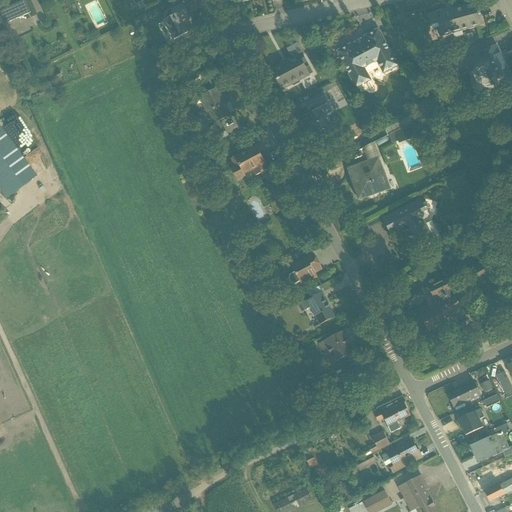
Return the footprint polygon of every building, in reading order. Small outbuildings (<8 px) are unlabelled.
[(39,0),(26,0),(0,11),(0,17),(2,21),(41,5),(39,0)] [(437,36),(483,22),(476,0),(471,0),(430,13),(437,36)] [(175,40),(190,31),(179,10),(163,18),(175,40)] [(383,73),(399,64),(379,25),(335,49),(355,87),(370,79),(365,68),(378,61),(383,73)] [(491,84),(501,79),(497,70),(508,66),(497,43),(463,59),(472,80),(486,74),(491,84)] [(282,89),(309,74),(299,54),(271,69),(282,89)] [(443,54),(429,61),(436,75),(450,69),(443,54)] [(58,72),(64,76),(67,72),(61,67),(58,72)] [(213,124),(231,115),(217,87),(199,96),(213,124)] [(316,98),(294,109),(311,140),(332,129),(316,98)] [(0,124),(0,186),(15,207),(54,178),(44,164),(34,171),(0,124)] [(424,164),(416,127),(403,130),(412,170),(420,168),(419,166),(424,164)] [(269,169),(256,145),(235,156),(242,169),(234,173),(238,180),(245,176),(248,181),(269,169)] [(358,201),(392,189),(380,156),(347,168),(358,201)] [(281,189),(272,194),(281,211),(290,206),(281,189)] [(261,219),(271,216),(264,194),(254,197),(261,219)] [(431,217),(423,201),(384,219),(392,236),(403,231),(412,251),(431,242),(422,221),(431,217)] [(301,284),(323,272),(313,254),(291,266),(301,284)] [(479,256),(457,266),(463,278),(485,268),(479,256)] [(445,294),(454,290),(452,283),(442,287),(445,294)] [(318,325),(335,317),(322,292),(306,300),(318,325)] [(430,332),(463,312),(455,298),(421,317),(430,332)] [(478,327),(481,336),(489,333),(485,324),(478,327)] [(331,363),(357,351),(346,329),(320,341),(331,363)] [(350,392),(374,380),(365,363),(342,375),(350,392)] [(453,408),(480,394),(473,380),(446,394),(453,408)] [(487,396),(500,392),(496,381),(484,384),(487,396)] [(502,394),(484,402),(488,411),(506,403),(502,394)] [(388,427),(410,415),(401,398),(379,410),(388,427)] [(467,439),(489,430),(481,410),(459,420),(467,439)] [(401,420),(395,424),(400,433),(407,429),(401,420)] [(478,462),(508,447),(500,431),(470,446),(478,462)] [(379,433),(368,439),(372,448),(383,442),(379,433)] [(394,472),(421,457),(412,439),(384,454),(394,472)] [(377,457),(357,465),(359,472),(379,463),(377,457)] [(417,511),(439,511),(421,475),(398,487),(411,511),(416,509),(417,511)] [(490,502),(511,490),(511,477),(485,492),(490,502)] [(306,489),(277,503),(281,511),(290,511),(312,501),(306,489)] [(385,491),(364,500),(369,511),(373,511),(391,504),(385,491)]
